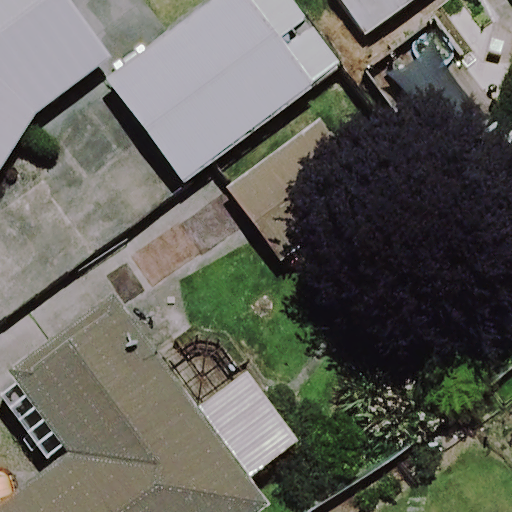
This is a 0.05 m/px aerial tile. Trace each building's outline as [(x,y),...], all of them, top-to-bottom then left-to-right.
[(0,0),(0,168),(21,137),(114,51),(66,0),(0,0)] [(330,77),(272,0),(225,0),(96,97),(170,197),(330,77)] [(417,0),(324,0),(361,46),(417,0)] [(498,125),(404,15),(338,72),(431,182),(498,125)] [(375,207),(319,129),(215,203),(271,281),(375,207)] [(251,511),(115,316),(0,396),(0,421),(38,477),(0,503),(0,511),(251,511)]
